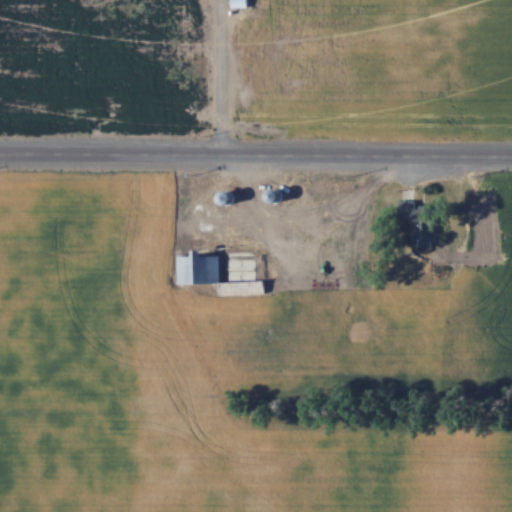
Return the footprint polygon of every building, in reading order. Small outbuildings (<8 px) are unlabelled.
[(221,200),(232,203),(235,193),(224,190),(221,200)] [(413,219),(413,200),(400,200),(400,219),(413,219)] [(435,209),(414,209),(414,245),(435,245),(435,209)] [(180,284),(223,283),(222,255),(209,256),(209,253),(180,254),(180,284)] [(386,342),(386,319),(375,319),(375,342),(386,342)]
